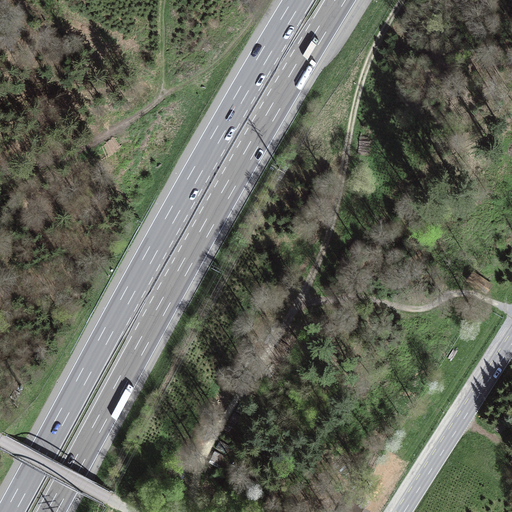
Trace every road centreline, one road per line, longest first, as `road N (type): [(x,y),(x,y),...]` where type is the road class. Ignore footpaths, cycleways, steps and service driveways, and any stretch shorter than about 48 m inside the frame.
road 1 (motorway): [(51,511),(340,0)]
road 2 (motorway): [(298,0),(10,511)]
road 3 (track): [(402,0),(366,62),(326,241),(300,298)]
road 4 (track): [(192,511),(202,458),(300,298)]
road 5 (track): [(300,298),(420,309),(471,293),(511,310)]
road 6 (tertiary): [(511,343),(403,511)]
road 7 (track): [(0,170),(67,154),(161,75)]
road 8 (track): [(0,439),(130,511)]
